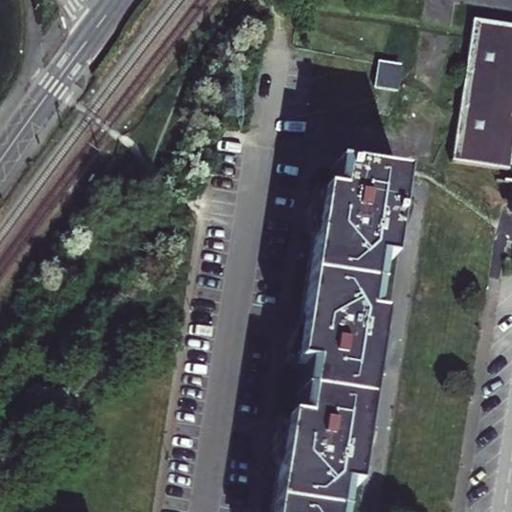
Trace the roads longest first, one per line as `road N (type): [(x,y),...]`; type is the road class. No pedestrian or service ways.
road 1 (residential): [(204,511),(275,62)]
road 2 (tertiary): [(0,161),(100,24)]
